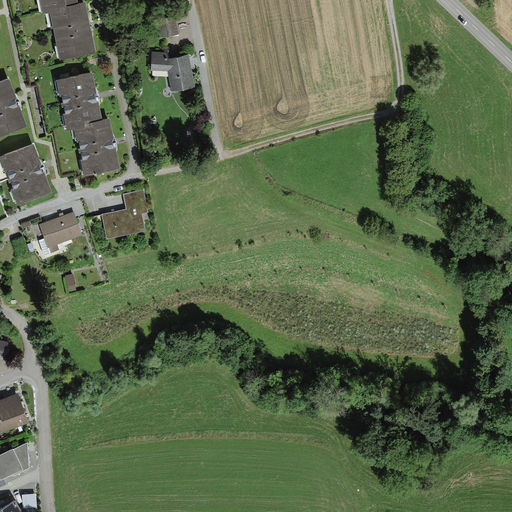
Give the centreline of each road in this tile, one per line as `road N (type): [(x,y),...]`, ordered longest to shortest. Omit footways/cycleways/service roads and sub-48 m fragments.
road 1 (residential): [(0,227),(89,191),(218,156)]
road 2 (track): [(398,101),(412,193),(511,264)]
road 3 (track): [(398,101),(390,110),(218,156)]
road 4 (residential): [(38,369),(49,511)]
